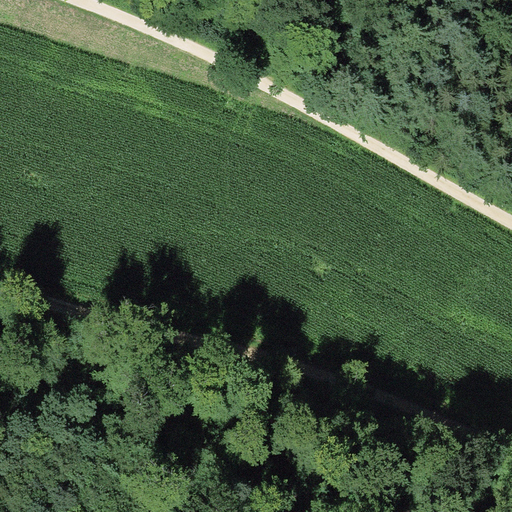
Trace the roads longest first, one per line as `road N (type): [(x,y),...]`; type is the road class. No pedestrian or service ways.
road 1 (track): [(511,450),(379,396),(0,286)]
road 2 (track): [(511,224),(164,35),(68,0)]
road 3 (track): [(388,511),(472,488),(511,488)]
